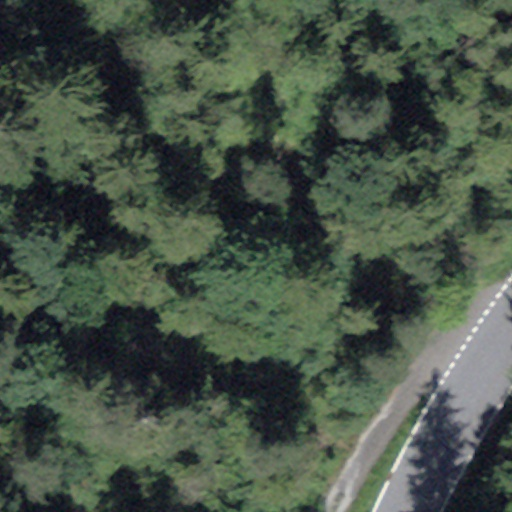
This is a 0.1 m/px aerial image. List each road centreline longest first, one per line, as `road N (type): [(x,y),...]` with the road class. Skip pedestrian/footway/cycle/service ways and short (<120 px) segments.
road 1 (track): [(509,344),(444,355),(362,437),(327,511)]
road 2 (tertiary): [(511,340),(437,451),(408,511)]
